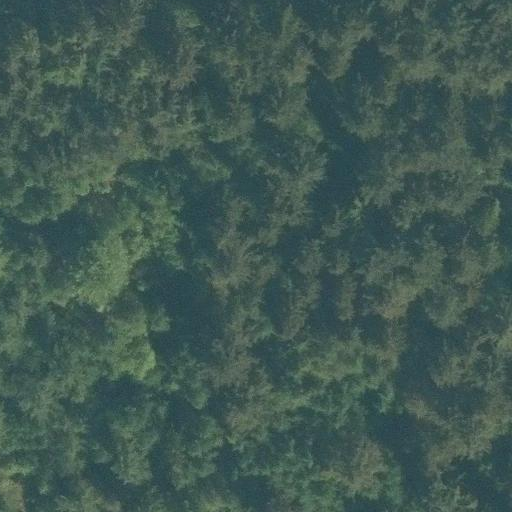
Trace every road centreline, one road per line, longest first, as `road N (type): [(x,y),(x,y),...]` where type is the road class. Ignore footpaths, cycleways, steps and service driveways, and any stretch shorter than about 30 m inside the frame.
road 1 (track): [(0,198),(51,511)]
road 2 (track): [(135,0),(0,31)]
